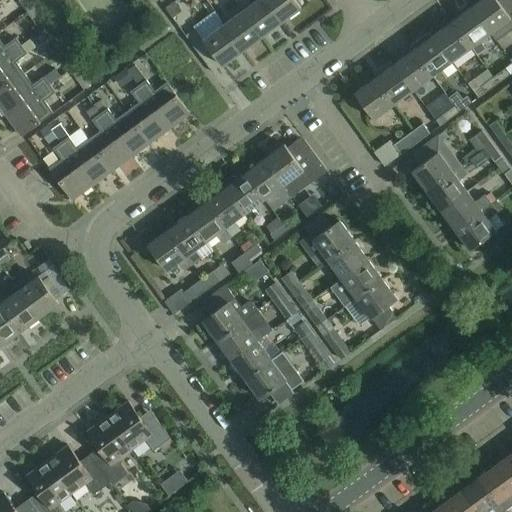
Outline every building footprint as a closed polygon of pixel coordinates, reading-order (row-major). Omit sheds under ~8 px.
[(249,0),(253,4),(243,11),(262,38),(282,23),(265,0),(249,0)] [(295,0),(265,0),(282,23),(302,8),(295,0)] [(511,0),(499,0),(498,1),(497,0),(481,0),(471,7),(491,33),(497,41),(511,29),(511,0)] [(491,33),(471,7),(452,21),(471,47),(472,47),(478,55),(487,49),(481,41),(491,33)] [(262,38),(243,11),(223,26),(242,52),(262,38)] [(452,21),(433,36),(452,62),(471,47),(452,21)] [(242,52),(223,26),(203,41),(222,67),(242,52)] [(441,70),(452,62),(433,36),(413,50),(432,76),(438,84),(447,78),(441,70)] [(5,47),(0,39),(0,62),(23,46),(17,38),(5,47)] [(32,40),(23,46),(0,62),(0,92),(25,74),(17,62),(37,47),(32,40)] [(413,50),(394,64),(413,90),(432,76),(413,50)] [(413,90),(394,64),(375,78),(394,104),(413,90)] [(155,92),(147,81),(136,66),(129,71),(140,86),(171,129),(191,114),(168,83),(155,92)] [(506,68),(493,77),(498,83),(511,74),(506,68)] [(34,86),(25,74),(0,92),(0,106),(7,117),(51,85),(61,77),(56,70),(34,86)] [(498,83),(493,77),(480,86),(485,93),(498,83)] [(394,104),(375,78),(354,93),(373,119),(394,104)] [(57,93),(51,85),(7,117),(22,137),(54,113),(46,101),(57,93)] [(140,86),(131,92),(139,103),(128,111),(151,143),(171,129),(140,86)] [(454,106),(459,112),(472,102),(468,96),(454,106)] [(459,112),(454,106),(442,115),(446,121),(459,112)] [(132,157),(100,115),(95,107),(87,113),(101,131),(89,140),(112,172),(132,157)] [(116,120),(108,109),(100,115),(132,157),(151,143),(128,111),(116,120)] [(498,139),(505,134),(495,121),(489,126),(498,139)] [(413,131),(420,140),(430,133),(423,124),(413,131)] [(486,148),(492,144),(483,130),(476,135),(486,148)] [(420,140),(413,131),(394,145),(401,154),(420,140)] [(511,143),(505,134),(498,139),(508,151),(511,148),(511,143)] [(413,155),(420,165),(412,171),(427,191),(461,166),(439,135),(413,155)] [(112,172),(89,140),(77,149),(69,137),(61,143),(92,186),(112,172)] [(285,144),(265,159),(289,192),(308,178),(311,182),(327,170),(305,140),(290,151),(285,144)] [(92,186),(61,143),(54,148),(62,160),(50,169),(73,201),(92,186)] [(492,144),(486,148),(495,161),(501,157),(492,144)] [(486,148),(471,159),(477,167),(492,156),(486,148)] [(265,159),(245,174),(264,199),(271,208),(279,202),(281,205),(292,197),(289,192),(265,159)] [(461,166),(427,191),(441,211),(467,191),(460,181),(468,175),(461,166)] [(245,214),(264,199),(245,174),(237,179),(236,177),(232,177),(223,184),(245,214)] [(245,214),(223,184),(214,190),(213,194),(215,196),(206,202),(232,236),(240,230),(234,222),(245,214)] [(467,191),(441,211),(456,230),(492,203),(486,195),(475,202),(467,191)] [(206,202),(187,216),(206,242),(217,234),(222,240),(226,241),(232,236),(206,202)] [(492,203),(456,230),(471,251),(497,231),(488,220),(499,212),(492,203)] [(332,227),(322,214),(304,227),(314,240),(321,250),(312,257),(318,266),(328,259),(354,240),(340,221),(332,227)] [(296,215),(283,225),(288,231),(301,221),(296,215)] [(206,242),(187,216),(168,230),(193,264),(201,258),(195,250),(206,242)] [(283,225),(271,234),(270,234),(275,240),(288,231),(283,225)] [(193,264),(168,230),(148,245),(167,271),(179,262),(183,268),(187,269),(193,264)] [(354,240),(328,259),(342,279),(368,260),(354,240)] [(258,244),(244,254),(249,260),(249,259),(262,250),(258,244)] [(3,248),(0,250),(0,265),(1,266),(11,259),(3,248)] [(240,273),(253,264),(249,259),(249,260),(244,254),(232,263),(236,269),(240,273)] [(368,260),(342,279),(331,287),(345,306),(357,298),(382,279),(368,260)] [(203,278),(210,288),(220,281),(213,271),(203,278)] [(292,271),(281,278),(289,288),(299,280),(292,271)] [(39,277),(19,291),(39,318),(59,304),(56,300),(69,290),(58,275),(45,284),(39,277)] [(210,288),(203,278),(184,292),(191,302),(210,288)] [(382,279),(357,298),(371,318),(375,315),(380,323),(393,313),(387,306),(397,299),(382,279)] [(299,280),(289,288),(303,308),(314,300),(299,280)] [(273,300),(283,292),(276,282),(265,290),(273,300)] [(236,312),(229,302),(235,298),(226,286),(202,303),(211,315),(203,321),(217,340),(258,310),(253,303),(249,303),(236,312)] [(19,291),(1,304),(0,305),(17,329),(16,330),(19,333),(39,318),(19,291)] [(290,302),(283,292),(273,300),(280,310),(290,302)] [(0,303),(0,342),(16,330),(17,329),(0,305),(1,304),(0,303)] [(258,310),(217,340),(232,360),(257,341),(251,331),(266,320),(258,310)] [(317,327),(327,320),(320,310),(310,317),(317,327)] [(327,320),(317,327),(324,336),(334,329),(327,320)] [(301,339),(311,331),(304,322),(294,329),(301,339)] [(334,329),(324,336),(341,359),(351,352),(334,329)] [(318,341),(311,331),(301,339),(308,348),(318,341)] [(272,360),(257,341),(232,360),(246,379),(272,360)] [(282,352),(272,360),(246,379),(260,399),(285,381),(292,390),(304,381),(282,352)] [(324,372),(334,365),(328,356),(318,363),(324,372)] [(141,417),(129,401),(108,417),(132,450),(145,439),(154,451),(171,438),(150,410),(141,417)] [(132,450),(108,417),(87,432),(99,448),(90,455),(110,483),(113,486),(129,474),(118,459),(132,450)] [(80,462),(68,446),(48,461),(72,494),(85,484),(93,495),(110,483),(90,455),(80,462)] [(511,453),(497,465),(511,484),(511,453)] [(48,461),(27,476),(43,499),(34,506),(38,511),(64,511),(58,504),(72,494),(48,461)] [(511,484),(497,465),(480,477),(504,511),(511,505),(511,484)] [(502,511),(504,511),(480,477),(463,490),(478,511),(486,511),(491,509),(493,511),(502,511)] [(169,495),(175,491),(171,485),(165,489),(169,495)] [(478,511),(463,490),(445,503),(451,511),(478,511)] [(0,511),(18,511),(4,493),(0,495),(0,511)] [(146,504),(134,502),(129,506),(133,511),(145,511),(150,509),(146,504)] [(451,511),(445,503),(432,511),(451,511)]
